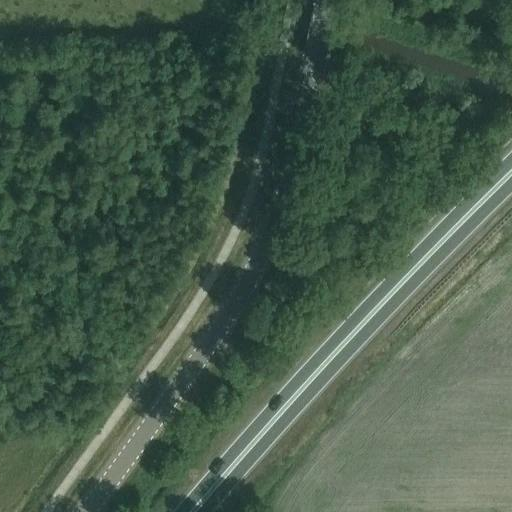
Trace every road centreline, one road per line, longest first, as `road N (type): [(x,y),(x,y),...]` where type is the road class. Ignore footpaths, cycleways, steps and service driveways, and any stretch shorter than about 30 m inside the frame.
road 1 (tertiary): [(88,511),(267,243),(327,0)]
road 2 (trunk): [(192,511),(511,171)]
